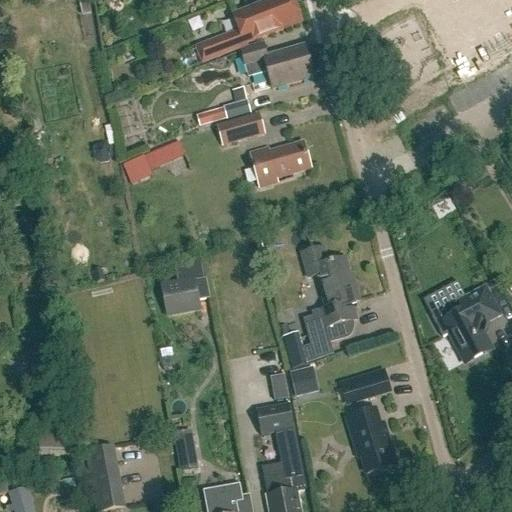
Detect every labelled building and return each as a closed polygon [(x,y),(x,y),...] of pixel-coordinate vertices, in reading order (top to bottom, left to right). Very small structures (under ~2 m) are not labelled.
[(202,65),(219,58),(247,47),(246,45),(301,24),(292,0),(276,0),(234,16),(240,32),(213,43),(195,49),(202,65)] [(267,59),(264,46),(241,53),(249,79),(267,74),(272,92),(314,79),(305,48),(267,59)] [(226,122),(250,115),(247,102),(243,89),(232,92),(235,105),(223,108),(223,110),(196,118),(200,129),(226,122)] [(226,122),(226,123),(234,122),(240,144),(266,137),(259,114),(251,116),(250,115),(226,122)] [(123,177),(180,158),(173,137),(116,157),(123,177)] [(311,170),(304,145),(269,155),(268,151),(251,156),(260,189),(278,184),(277,180),(311,170)] [(302,256),(308,280),(318,277),(327,311),(313,315),(314,319),(305,322),(312,349),(346,340),(348,339),(349,338),(350,338),(350,337),(351,336),(352,334),(349,322),(355,320),(355,319),(354,319),(350,306),(360,303),(356,287),(354,288),(346,260),(328,265),(324,250),(302,256)] [(167,320),(202,313),(196,279),(161,285),(167,320)] [(466,299),(432,318),(443,339),(449,336),(464,365),(492,350),(483,333),(486,332),(487,327),(486,325),(499,318),(501,317),(486,290),(486,289),(466,299)] [(303,367),(300,353),(302,352),(297,335),(284,338),(292,369),(303,367)] [(29,353),(21,366),(33,373),(41,360),(29,353)] [(391,393),(385,372),(356,381),(362,402),(391,393)] [(289,401),(285,376),(270,379),(275,403),(289,401)] [(306,492),(289,406),(257,412),(262,438),(276,435),(284,474),(266,483),(272,497),(266,498),(269,511),(301,511),(297,493),(306,492)] [(380,426),(376,411),(347,420),(359,460),(362,459),(368,476),(392,469),(389,461),(394,460),(384,425),(380,426)] [(65,428),(35,427),(35,446),(64,447),(65,428)] [(173,435),(177,460),(196,457),(192,431),(173,435)] [(95,511),(114,511),(126,510),(114,448),(87,454),(95,511)] [(0,496),(9,494),(5,483),(0,484),(0,496)] [(240,485),(203,492),(206,511),(252,511),(250,496),(242,498),(240,485)] [(9,495),(13,511),(34,511),(27,489),(9,495)]
